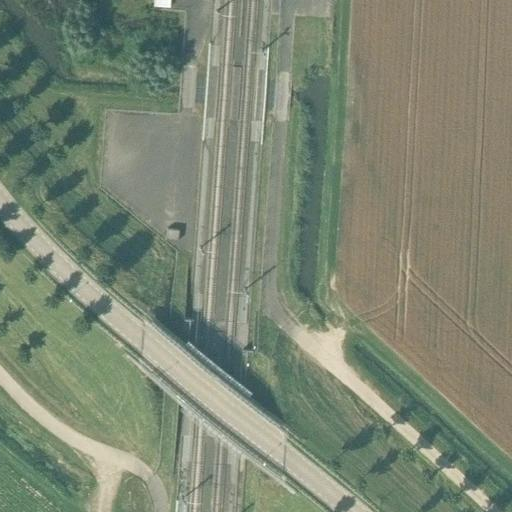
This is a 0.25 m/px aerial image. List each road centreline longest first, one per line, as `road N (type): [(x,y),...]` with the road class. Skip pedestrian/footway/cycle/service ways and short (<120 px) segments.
road 1 (tertiary): [(351,511),(74,281),(0,200)]
road 2 (track): [(269,270),(247,511)]
